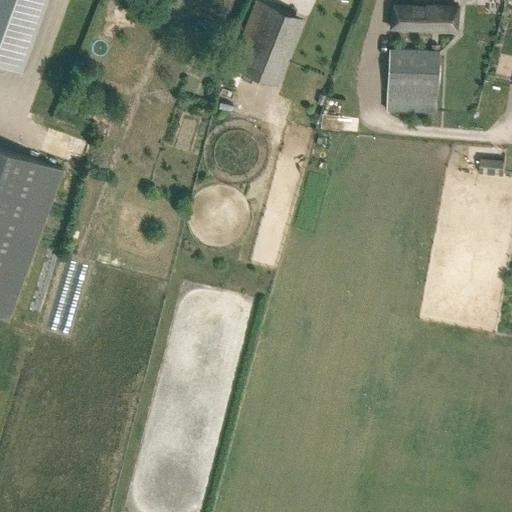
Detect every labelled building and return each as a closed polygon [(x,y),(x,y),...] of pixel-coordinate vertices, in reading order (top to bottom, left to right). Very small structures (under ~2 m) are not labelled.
[(0,0),(0,60),(22,69),(46,0),(0,0)] [(262,0),(254,0),(228,64),(277,84),(304,17),(262,0)] [(456,35),(457,30),(457,4),(388,2),(388,32),(431,34),(431,49),(388,47),(386,110),(436,112),(439,34),(456,35)] [(0,315),(12,319),(65,167),(0,144),(0,315)] [(503,175),(504,159),(481,157),(479,173),(503,175)]
